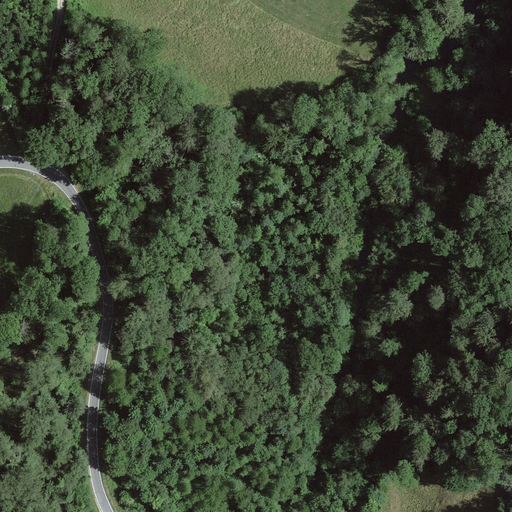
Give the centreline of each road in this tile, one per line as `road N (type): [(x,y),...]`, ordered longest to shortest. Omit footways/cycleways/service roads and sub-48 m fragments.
road 1 (tertiary): [(0,163),(27,164),(62,181),(102,266),(108,320),(93,454),(110,511)]
road 2 (track): [(62,0),(49,78),(55,127),(48,171)]
